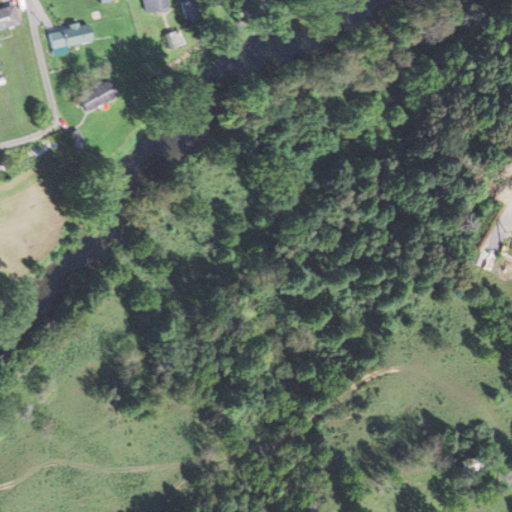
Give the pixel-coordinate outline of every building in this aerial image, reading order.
[(0,29),(17,24),(10,4),(0,7),(0,29)] [(88,28),(47,28),(47,54),(64,54),(64,45),(88,45),(88,28)] [(166,49),(180,44),(176,32),(162,37),(166,49)] [(81,113),(115,99),(107,80),(74,94),(81,113)] [(511,280),(511,259),(478,250),(473,270),(511,280)]
